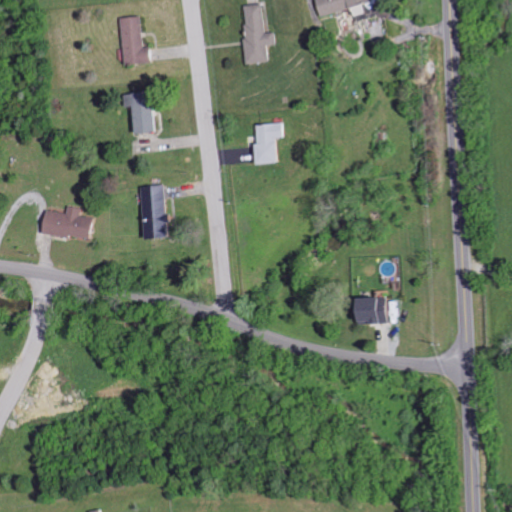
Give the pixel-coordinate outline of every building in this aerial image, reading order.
[(322,0),(326,15),(358,8),(360,15),(373,12),(371,5),(383,2),(382,0),(322,0)] [(253,63),(274,61),(272,45),(281,44),(280,31),(271,32),(268,3),(246,5),(253,63)] [(125,17),(130,64),(158,62),(156,45),(149,46),(146,15),(125,17)] [(142,133),(164,130),(158,89),(136,93),(142,133)] [(291,137),(290,122),(262,124),(264,163),(286,162),(284,137),(291,137)] [(146,186),(152,239),(175,237),(170,184),(146,186)] [(50,233),(97,239),(100,218),(84,216),(86,207),(72,206),(71,212),(53,210),(50,233)] [(396,321),(396,297),(369,297),(370,322),(396,321)]
